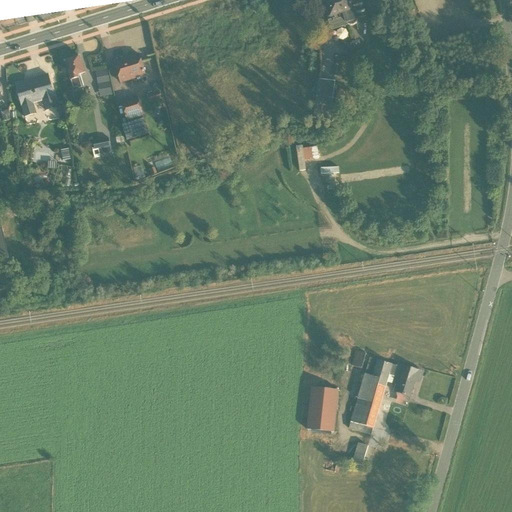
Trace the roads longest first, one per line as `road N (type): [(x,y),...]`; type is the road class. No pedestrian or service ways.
road 1 (residential): [(430,511),(494,278)]
road 2 (primary): [(0,50),(164,0)]
